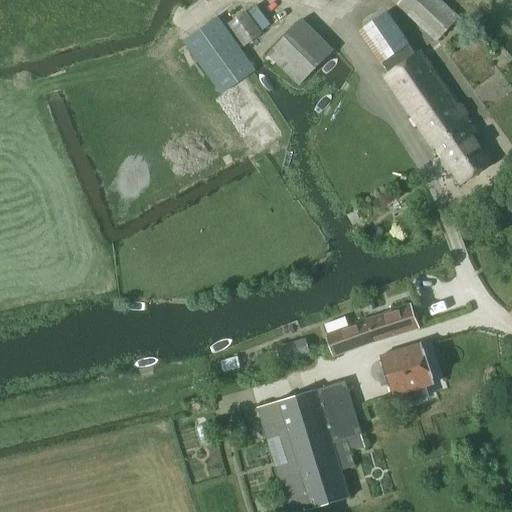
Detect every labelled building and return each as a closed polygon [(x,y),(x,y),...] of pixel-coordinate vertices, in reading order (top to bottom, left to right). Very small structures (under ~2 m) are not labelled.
[(389,0),(435,43),(459,19),(438,0),(389,0)] [(243,47),(261,35),(246,12),(228,25),(243,47)] [(388,12),(359,32),(388,75),(384,78),(433,149),(435,148),(458,184),(460,187),(496,164),(422,50),(415,54),(388,12)] [(261,146),(275,136),(237,83),(255,70),(218,18),(186,41),(183,43),(257,149),(261,146)] [(299,86),(333,51),(302,20),(267,56),(299,86)] [(324,326),(327,333),(335,356),(375,342),(419,329),(411,304),(348,326),(345,319),(324,326)] [(281,364),(289,362),(284,345),(276,347),(281,364)] [(432,385),(420,345),(380,357),(385,371),(378,373),(382,386),(389,384),(393,397),(403,394),(406,403),(429,396),(426,387),(432,385)] [(361,434),(355,413),(345,381),(316,390),(315,390),(257,409),(289,511),(306,511),(310,511),(350,499),(341,470),(355,466),(350,451),(366,446),(362,434),(361,434)]
